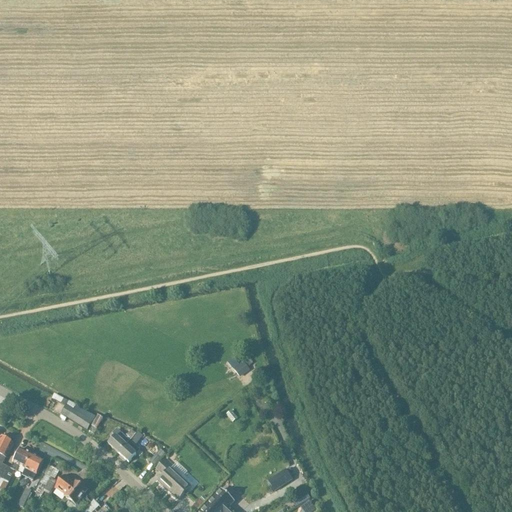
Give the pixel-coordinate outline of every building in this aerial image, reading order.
[(54,401),(66,407),(61,415),(87,431),(95,419),(69,403),(54,395),(51,401),(54,401)] [(96,431),(103,420),(98,417),(89,432),(94,435),(96,431)] [(115,438),(108,446),(118,455),(129,443),(138,434),(133,429),(131,431),(125,438),(120,433),(117,430),(112,435),(115,438)] [(0,477),(6,467),(2,465),(5,459),(6,459),(13,445),(1,438),(0,439),(0,477)] [(134,438),(130,443),(133,445),(135,447),(139,442),(134,438)] [(129,443),(118,455),(128,464),(136,456),(139,452),(129,443)] [(31,456),(30,454),(27,452),(25,453),(21,450),(11,470),(6,467),(0,477),(0,478),(1,479),(0,481),(0,494),(2,491),(5,493),(15,472),(17,473),(20,468),(25,470),(32,456),(31,456)] [(165,455),(160,451),(149,462),(154,467),(165,455)] [(25,470),(22,476),(28,479),(34,482),(44,462),(39,460),(38,458),(35,456),(33,457),(32,456),(25,470)] [(178,501),(190,488),(170,470),(173,467),(165,460),(157,470),(164,476),(158,482),(178,501)] [(45,491),(50,494),(56,483),(54,482),(58,473),(48,467),(34,493),(41,497),(45,491)] [(292,481),(287,473),(276,479),(282,488),(292,481)] [(65,478),(56,490),(66,497),(65,498),(69,502),(65,507),(72,511),(78,511),(83,505),(80,503),(87,493),(76,485),(75,486),(65,478)] [(235,511),(230,507),(235,503),(221,491),(201,511),(235,511)] [(306,493),(294,501),(298,508),(310,500),(306,493)] [(93,511),(99,507),(94,502),(83,511),(93,511)] [(309,502),(300,508),(302,511),(314,511),(315,511),(309,502)]
